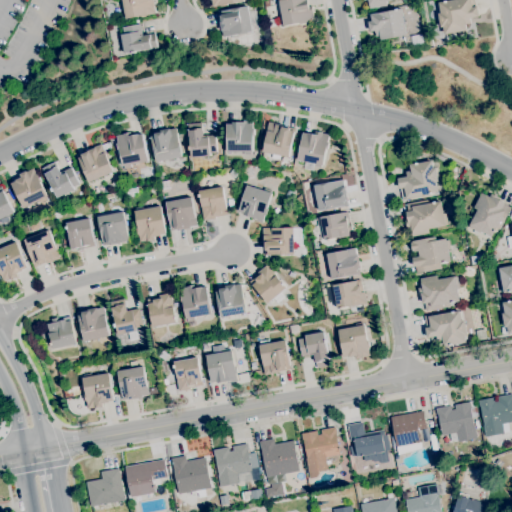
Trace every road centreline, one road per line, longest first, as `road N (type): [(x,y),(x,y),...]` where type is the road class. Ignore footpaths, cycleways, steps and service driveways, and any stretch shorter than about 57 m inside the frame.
road 1 (residential): [(0,154),(79,117),(166,96),(269,92),(432,131),(511,171)]
road 2 (residential): [(511,360),(0,453)]
road 3 (residential): [(336,0),(405,379)]
road 4 (residential): [(0,315),(85,278),(236,250)]
road 5 (tertiary): [(0,376),(19,422),(29,511)]
